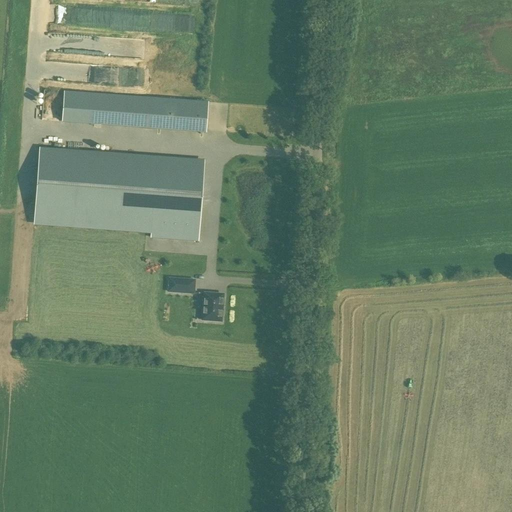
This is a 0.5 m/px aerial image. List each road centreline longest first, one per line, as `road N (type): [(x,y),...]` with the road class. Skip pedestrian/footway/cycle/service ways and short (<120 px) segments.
road 1 (tertiary): [(298,511),(326,0)]
road 2 (track): [(0,317),(20,318),(34,134),(317,156)]
